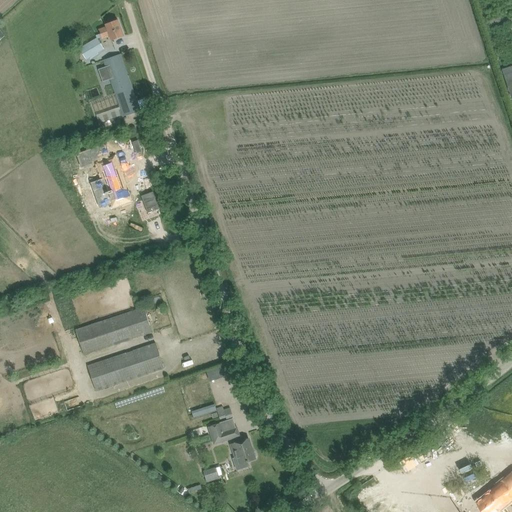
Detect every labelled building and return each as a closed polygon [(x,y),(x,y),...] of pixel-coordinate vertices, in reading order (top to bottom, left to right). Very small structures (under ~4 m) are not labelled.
[(110,35),(112,40),(124,36),(118,19),(106,24),(107,26),(99,29),(102,38),(110,35)] [(79,48),(86,59),(104,49),(97,38),(79,48)] [(111,58),(104,60),(123,116),(140,110),(120,54),(111,58)] [(98,122),(113,117),(114,119),(119,117),(117,109),(109,111),(105,101),(93,105),(98,122)] [(111,199),(101,203),(104,212),(114,208),(116,212),(131,207),(129,202),(128,203),(124,192),(125,191),(117,165),(101,170),(111,199)] [(153,191),(141,196),(148,213),(159,209),(153,191)] [(76,330),(84,355),(152,332),(144,307),(76,330)] [(87,365),(96,391),(154,371),(164,368),(156,343),(87,365)] [(207,371),(211,381),(233,373),(229,363),(207,371)] [(195,417),(218,410),(215,403),(192,411),(195,417)] [(230,408),(224,410),(227,419),(233,417),(230,408)] [(234,419),(209,427),(215,444),(239,436),(234,419)] [(249,466),(248,462),(255,459),(255,458),(256,456),(255,452),(253,451),(249,439),(231,445),(233,451),(236,451),(238,457),(233,459),(237,470),(249,466)] [(464,454),(411,484),(419,499),(473,468),(464,454)] [(204,472),(207,483),(219,479),(215,469),(204,472)] [(511,511),(511,470),(476,501),(484,511),(511,511)]
